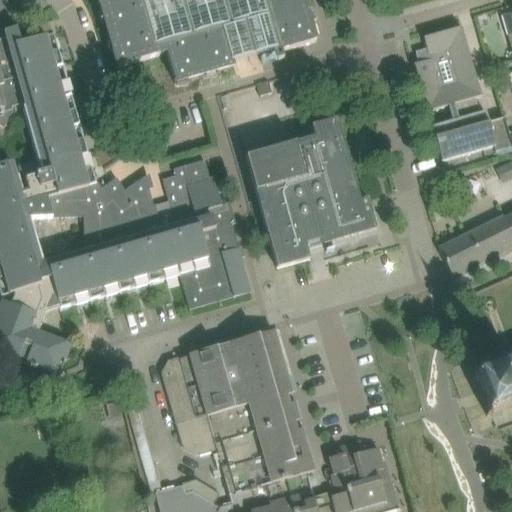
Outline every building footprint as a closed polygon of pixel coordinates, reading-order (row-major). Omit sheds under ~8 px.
[(244,0),(261,57),(262,59),(277,55),(279,62),(285,60),(283,53),(317,44),(303,0),(100,0),(121,69),(168,56),(176,84),(235,67),(224,27),(157,46),(144,0),(244,0)] [(511,149),(511,143),(510,136),(505,119),(490,124),(487,113),(480,115),(476,100),(483,98),(462,29),(424,40),(427,52),(421,54),(419,58),(421,65),(414,66),(428,114),(455,106),(459,121),(432,129),(443,164),(495,149),(497,154),(511,149)] [(14,162),(0,165),(0,285),(3,296),(15,293),(16,295),(12,303),(4,300),(0,310),(0,349),(20,357),(21,356),(29,358),(28,360),(56,371),(62,358),(66,359),(72,344),(40,332),(47,313),(180,275),(189,307),(252,291),(233,225),(237,224),(231,204),(223,206),(216,180),(211,181),(206,163),(175,172),(175,173),(176,172),(178,178),(164,182),(170,204),(155,208),(147,179),(123,195),(115,183),(101,192),(99,189),(55,36),(21,46),(17,31),(5,35),(8,46),(0,48),(0,124),(6,127),(14,111),(12,105),(25,101),(26,106),(24,107),(39,158),(19,164),(24,179),(26,178),(30,190),(25,191),(21,174),(18,175),(14,162)] [(489,69),(492,79),(508,74),(506,65),(489,69)] [(259,86),(259,88),(262,98),(274,95),(270,83),(259,86)] [(247,160),(261,208),(279,271),(312,262),(309,252),(365,236),(370,235),(378,232),(376,227),(369,201),(362,203),(339,122),(313,129),(316,140),(247,160)] [(502,183),(511,177),(511,163),(496,172),(502,183)] [(440,251),(445,262),(472,248),(474,252),(490,244),(496,257),(511,249),(511,236),(505,222),(503,219),(440,251)] [(472,248),(445,262),(453,279),(496,257),(490,244),(474,252),(472,248)] [(223,472),(232,505),(234,511),(279,511),(315,502),(307,474),(315,471),(275,332),(248,339),(246,333),(223,340),(224,346),(171,361),(172,364),(166,374),(163,375),(183,449),(196,456),(217,450),(221,463),(212,466),(214,475),(223,472)] [(484,379),(476,375),(474,380),(480,384),(490,411),(488,416),(494,419),(497,412),(511,407),(511,355),(508,356),(507,353),(503,355),(504,358),(495,361),(499,373),(484,379)] [(334,511),(389,511),(397,510),(389,479),(386,480),(378,451),(364,454),(361,443),(328,452),(334,476),(331,477),(337,497),(331,499),(334,511)] [(234,511),(232,505),(220,508),(220,509),(213,505),(220,494),(197,480),(182,484),(183,486),(155,493),(160,511),(234,511)] [(317,511),(315,502),(279,511),(317,511)]
